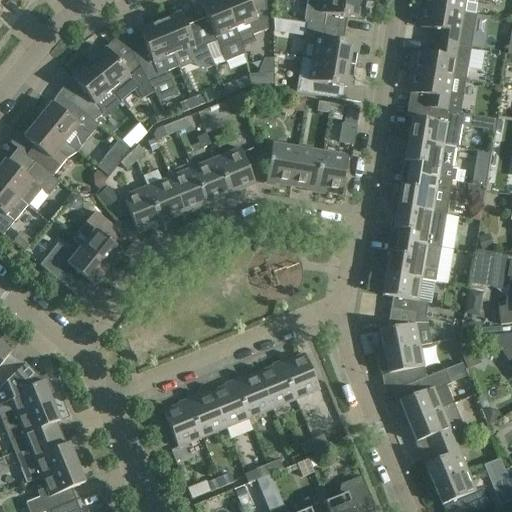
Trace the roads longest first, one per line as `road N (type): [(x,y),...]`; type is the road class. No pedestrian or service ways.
road 1 (residential): [(81,354),(156,259),(266,217),(311,217),(358,233)]
road 2 (residential): [(103,398),(301,320),(339,317)]
road 3 (residential): [(358,233),(394,0)]
road 4 (residential): [(409,511),(344,356),(339,317)]
road 5 (residential): [(0,98),(57,26),(101,0)]
road 6 (residential): [(150,511),(103,398)]
